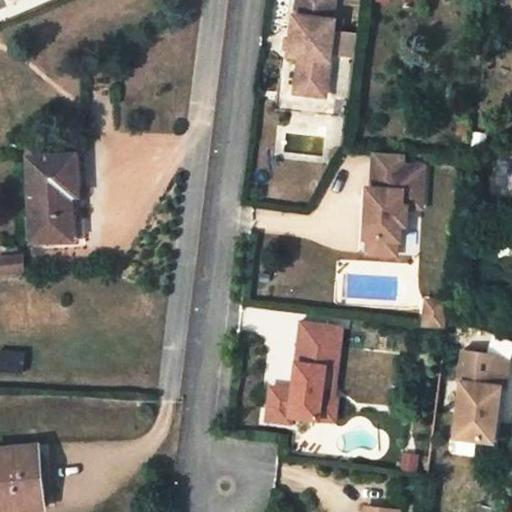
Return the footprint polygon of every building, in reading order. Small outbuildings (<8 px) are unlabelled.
[(336,0),(298,0),(290,55),(301,56),(298,83),(329,87),(336,18),(334,18),(336,0)] [(298,83),(297,92),(328,95),(329,87),(298,83)] [(469,113),(460,113),(457,134),(467,134),(469,113)] [(78,153),(31,156),(34,239),(75,237),(73,193),(79,193),(78,153)] [(404,154),(375,153),(373,188),(369,188),(366,239),(370,239),(398,241),(401,241),(402,225),(407,225),(408,207),(409,191),(424,192),(425,166),(404,165),(404,154)] [(409,191),(408,207),(423,208),(424,192),(409,191)] [(496,203),(481,202),(478,218),(493,220),(496,203)] [(398,241),(370,239),(369,254),(398,256),(398,241)] [(24,254),(0,254),(0,271),(25,270),(24,254)] [(449,306),(429,303),(426,328),(445,330),(449,306)] [(332,325),(303,321),(294,389),(272,386),(267,418),(290,421),(291,414),(331,420),(334,397),(322,395),(324,381),(318,380),(320,366),(326,366),(332,325)] [(344,327),(332,325),(326,366),(338,368),(344,327)] [(20,351),(0,348),(0,368),(18,370),(20,351)] [(511,363),(491,356),(468,352),(463,383),(466,383),(458,438),(496,443),(504,389),(509,390),(511,367),(511,363)] [(39,443),(0,446),(0,510),(45,506),(39,443)]
